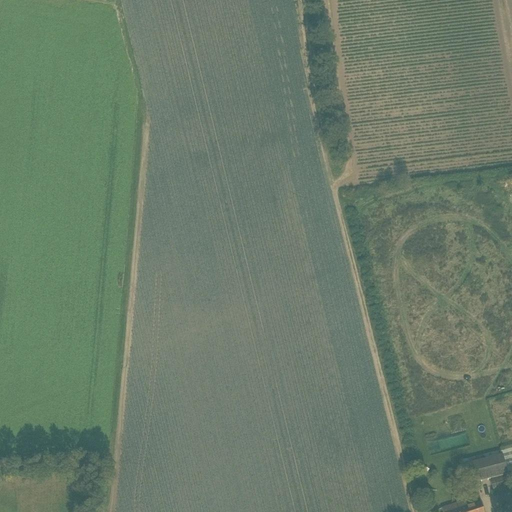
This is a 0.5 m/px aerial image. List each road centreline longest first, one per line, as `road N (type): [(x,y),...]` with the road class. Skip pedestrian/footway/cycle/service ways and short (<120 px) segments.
road 1 (track): [(311,0),(343,231),(416,511)]
road 2 (track): [(105,511),(141,118),(116,0)]
